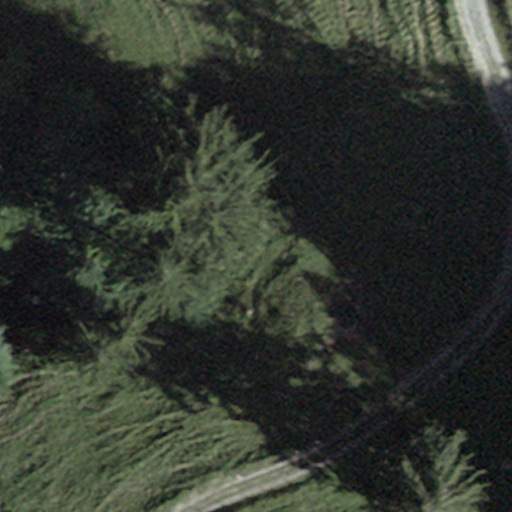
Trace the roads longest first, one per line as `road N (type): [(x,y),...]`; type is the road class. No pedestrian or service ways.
road 1 (track): [(511,269),(491,322),(299,466),(182,511)]
road 2 (track): [(474,0),(475,31),(511,131)]
